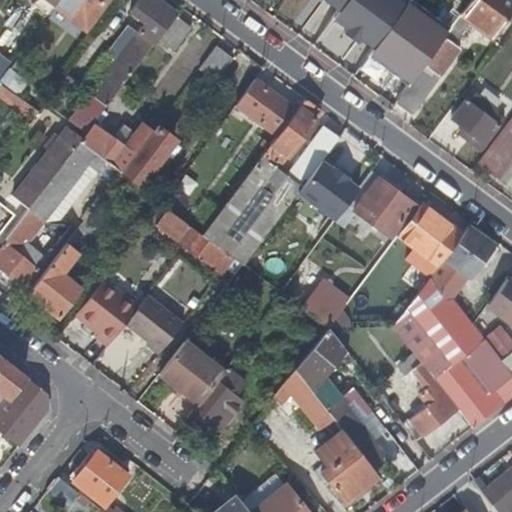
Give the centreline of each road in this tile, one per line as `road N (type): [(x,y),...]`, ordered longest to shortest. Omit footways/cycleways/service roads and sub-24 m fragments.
road 1 (residential): [(209,0),(511,224)]
road 2 (residential): [(92,398),(0,511)]
road 3 (residential): [(511,427),(402,511)]
